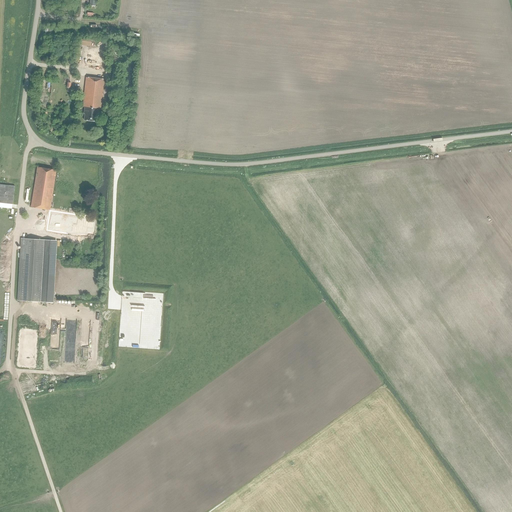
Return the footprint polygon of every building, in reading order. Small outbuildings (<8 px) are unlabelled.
[(94,46),(95,38),(85,36),(84,45),(94,46)] [(89,59),(88,64),(107,66),(107,58),(104,58),(104,52),(97,52),(96,60),(89,59)] [(86,77),(83,107),(85,107),(84,114),(85,114),(84,120),(97,122),(97,115),(98,115),(99,109),(101,109),(105,80),(86,77)] [(37,167),(30,207),(50,210),(56,170),(37,167)] [(0,184),(0,202),(13,204),(15,186),(0,184)] [(50,210),(47,230),(77,235),(77,234),(86,235),(86,233),(92,234),(95,221),(88,220),(89,218),(80,217),(81,215),(50,210)] [(52,303),(53,299),(56,241),(21,239),(17,301),(52,303)]
